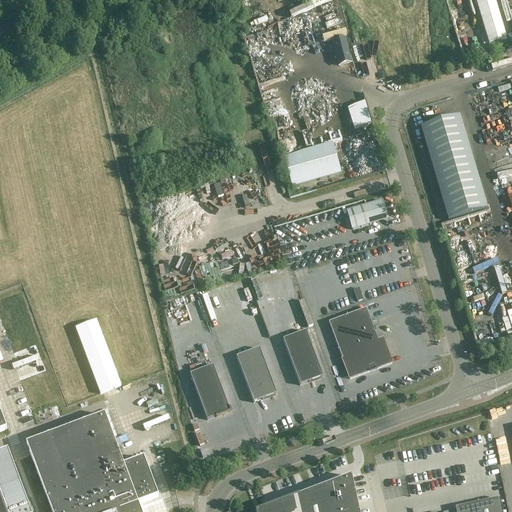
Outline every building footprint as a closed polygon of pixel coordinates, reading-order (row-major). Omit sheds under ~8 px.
[(475,0),(489,45),(506,40),(494,0),(475,0)] [(339,66),(351,63),(344,40),(332,43),(339,66)] [(238,58),(243,73),(248,71),(243,57),(238,58)] [(278,88),(279,93),(284,92),(280,80),(256,87),(261,105),(278,101),(274,89),(278,88)] [(493,89),(498,101),(510,96),(505,84),(493,89)] [(214,98),(217,95),(210,89),(207,92),(214,98)] [(313,113),(336,104),(330,89),(308,99),(313,113)] [(229,115),(235,111),(228,103),(222,107),(229,115)] [(420,128),(443,204),(448,222),(487,210),(486,204),(465,132),(466,132),(464,127),(463,127),(460,116),(420,128)] [(338,132),(338,119),(318,120),(319,133),(338,132)] [(283,158),(292,188),(341,174),(332,144),(283,158)] [(352,172),(367,166),(361,151),(346,156),(352,172)] [(235,190),(249,181),(244,174),(230,183),(235,190)] [(347,211),(353,231),(372,225),(371,223),(387,218),(382,201),(347,211)] [(175,204),(179,217),(185,215),(181,202),(175,204)] [(237,218),(204,225),(209,249),(237,243),(234,230),(239,229),(237,218)] [(251,224),(242,226),(244,235),(239,236),(240,240),(254,237),(251,224)] [(259,253),(271,248),(261,225),(252,229),(256,240),(235,249),(243,270),(263,261),(259,253)] [(166,240),(192,233),(191,226),(165,233),(166,240)] [(154,258),(175,254),(174,246),(170,247),(169,243),(152,247),(154,258)] [(272,251),(268,254),(272,263),(277,260),(272,251)] [(218,282),(227,281),(226,274),(233,273),(230,253),(215,254),(218,282)] [(207,258),(210,270),(216,269),(212,257),(207,258)] [(328,323),(350,380),(392,364),(383,340),(378,342),(370,319),(366,309),(328,323)] [(323,378),(306,332),(283,340),(300,386),(323,378)] [(276,395),(259,349),(236,358),(253,404),(276,395)] [(8,356),(1,358),(4,366),(10,365),(8,356)] [(213,366),(190,375),(207,421),(230,412),(213,366)] [(116,415),(126,446),(148,439),(138,408),(116,415)] [(144,458),(123,466),(104,415),(26,445),(51,511),(118,511),(138,505),(158,497),(144,458)] [(30,511),(8,452),(0,454),(0,494),(6,511),(30,511)] [(358,511),(351,477),(260,511),(358,511)]
